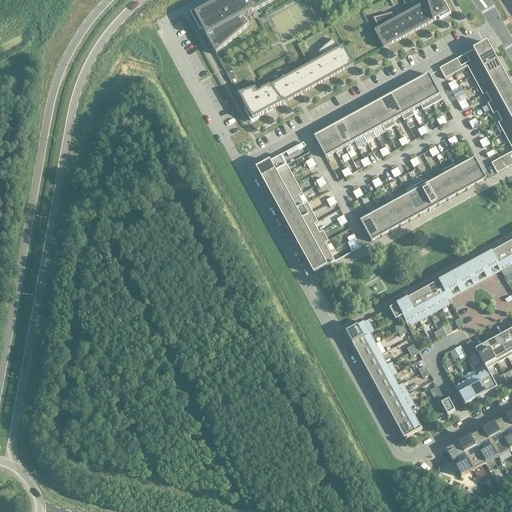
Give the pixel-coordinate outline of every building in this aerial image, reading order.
[(226,0),(223,0),(204,11),(203,8),(190,15),(199,32),(202,31),(215,56),(216,55),(215,55),(249,26),(242,18),(275,0),(229,0),(227,1),(226,0)] [(374,32),(383,50),(438,20),(439,21),(450,15),(444,4),(442,5),(439,0),(425,0),(428,3),(393,21),(391,14),(373,20),(378,30),(374,32)] [(322,58),(310,65),(320,84),(353,66),(343,47),(338,50),(332,40),(318,53),(322,58)] [(491,54),(485,44),(465,55),(469,62),(460,67),(456,60),(439,69),(444,80),(467,68),(470,66),(470,65),(491,54)] [(496,63),(491,54),(470,65),(470,66),(467,68),(472,77),(496,63)] [(501,73),(496,63),(472,77),(477,86),(501,73)] [(310,65),(282,80),(293,99),(320,84),(310,65)] [(506,82),(501,73),(477,86),(482,96),(485,94),(506,82)] [(442,101),(429,76),(419,82),(432,106),(442,101)] [(259,120),(258,118),(293,99),(282,80),(259,92),(260,93),(257,95),(255,90),(238,96),(238,95),(237,95),(245,110),(244,111),(251,124),(259,120)] [(432,106),(419,82),(409,87),(420,107),(423,111),(432,106)] [(511,92),(506,82),(485,94),(491,103),(511,92)] [(420,107),(409,87),(400,92),(411,112),(420,107)] [(413,116),(411,112),(400,92),(390,97),(401,117),(404,122),(413,116)] [(511,103),(511,92),(491,103),(487,105),(492,115),(496,113),(511,103)] [(401,117),(390,97),(381,102),(392,122),(401,117)] [(394,127),(392,122),(381,102),(371,108),(382,128),(385,132),(394,127)] [(511,116),(511,103),(496,113),(501,122),(511,116)] [(382,128),(371,108),(362,113),(373,133),(382,128)] [(373,133),(362,113),(352,118),(363,138),(373,133)] [(511,128),(511,116),(501,122),(498,124),(503,134),(511,128)] [(363,138),(352,118),(343,123),(354,143),(363,138)] [(354,143),(343,123),(333,128),(344,148),(354,143)] [(344,148),(333,128),(324,134),(335,154),(344,148)] [(511,140),(511,128),(503,134),(508,143),(511,140)] [(335,154),(324,134),(314,139),(325,159),(335,154)] [(511,152),(491,164),(496,175),(511,166),(511,161),(510,158),(511,156),(511,152)] [(287,165),(281,155),(256,169),(262,179),(287,165)] [(485,179),(474,159),(464,165),(475,185),(485,179)] [(292,175),(287,165),(262,179),(267,189),(292,175)] [(475,185),(464,165),(455,170),(466,190),(475,185)] [(443,171),(445,175),(456,195),(466,190),(455,170),(452,166),(443,171)] [(297,184),(292,175),(267,189),(272,198),(297,184)] [(456,195),(445,175),(436,180),(447,200),(456,195)] [(447,200),(436,180),(426,186),(437,206),(447,200)] [(414,186),(417,191),(428,211),(437,206),(426,186),(424,181),(414,186)] [(302,194),(297,184),(272,198),(277,208),(298,196),(302,194)] [(428,211),(417,191),(407,196),(418,216),(428,211)] [(303,206),(298,196),(277,208),(282,217),(303,206)] [(418,216),(407,196),(398,201),(409,221),(418,216)] [(409,221),(398,201),(388,206),(399,226),(409,221)] [(308,203),(303,206),(282,217),(288,227),(313,213),(308,203)] [(399,226),(388,206),(379,212),(390,232),(399,226)] [(390,232),(379,212),(369,217),(380,237),(390,232)] [(318,222),(313,213),(288,227),(293,236),(314,225),(318,222)] [(380,237),(369,217),(359,222),(370,242),(380,237)] [(319,234),(314,225),(293,236),(298,246),(319,234)] [(323,232),(319,234),(298,246),(303,255),(324,244),(328,241),(323,232)] [(511,265),(511,242),(511,243),(501,248),(511,266),(511,265)] [(329,253),(324,244),(303,255),(308,265),(329,253)] [(511,266),(501,248),(491,254),(500,272),(511,266)] [(335,263),(329,253),(308,265),(314,274),(335,263)] [(500,272),(491,254),(438,283),(448,301),(500,272)] [(450,305),(448,301),(438,283),(428,289),(440,311),(450,305)] [(440,311),(428,289),(417,294),(429,316),(440,311)] [(429,316),(417,294),(407,300),(419,322),(429,316)] [(419,322),(407,300),(396,306),(402,317),(408,328),(419,322)] [(402,317),(396,306),(389,310),(395,321),(402,317)] [(462,327),(459,320),(454,323),(458,329),(462,327)] [(367,322),(363,324),(345,334),(351,345),(369,335),(373,332),(367,322)] [(511,355),(511,342),(507,333),(496,339),(507,359),(511,355)] [(375,345),(369,335),(351,345),(357,355),(375,345)] [(507,359),(496,339),(485,344),(496,364),(507,359)] [(416,343),(420,350),(424,348),(420,341),(416,343)] [(474,349),(470,342),(466,344),(470,351),(474,349)] [(496,364),(485,344),(475,350),(486,370),(496,364)] [(380,356),(375,345),(357,355),(363,366),(380,356)] [(449,354),(453,360),(458,358),(454,351),(449,354)] [(386,366),(380,356),(363,366),(368,376),(386,366)] [(448,361),(443,364),(447,370),(451,368),(448,361)] [(391,364),(386,366),(368,376),(374,387),(392,377),(396,375),(391,364)] [(496,389),(486,371),(476,377),(486,395),(496,389)] [(398,388),(392,377),(374,387),(380,397),(398,388)] [(486,395),(476,377),(465,383),(475,400),(486,395)] [(475,400),(465,383),(455,389),(464,406),(475,400)] [(402,385),(398,388),(380,397),(386,408),(408,396),(402,385)] [(414,406),(408,396),(386,408),(392,418),(409,409),(414,406)] [(448,400),(444,402),(440,405),(447,416),(454,412),(448,400)] [(415,419),(409,409),(392,418),(397,429),(415,419)] [(511,450),(511,428),(506,418),(494,424),(509,452),(511,450)] [(421,429),(415,419),(397,429),(403,440),(421,430),(421,429)] [(509,452),(494,424),(482,431),(497,458),(509,452)] [(497,458),(482,431),(470,438),(485,465),(497,458)] [(485,465),(470,438),(458,444),(473,472),(485,465)] [(473,472),(458,444),(445,451),(451,461),(460,478),(473,472)] [(438,474),(432,471),(431,471),(429,476),(436,479),(438,474)]
